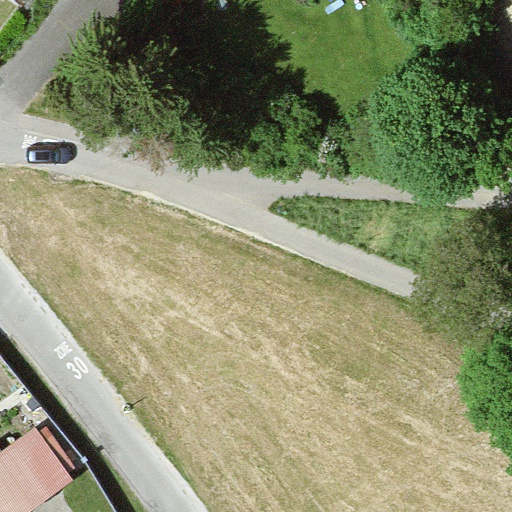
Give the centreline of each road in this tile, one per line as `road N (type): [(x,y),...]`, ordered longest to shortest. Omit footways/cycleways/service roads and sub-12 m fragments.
road 1 (unclassified): [(511,318),(354,264),(194,194)]
road 2 (residential): [(194,194),(264,180),(511,195)]
road 3 (unclassified): [(0,282),(178,511)]
road 4 (unclassified): [(194,194),(0,143)]
